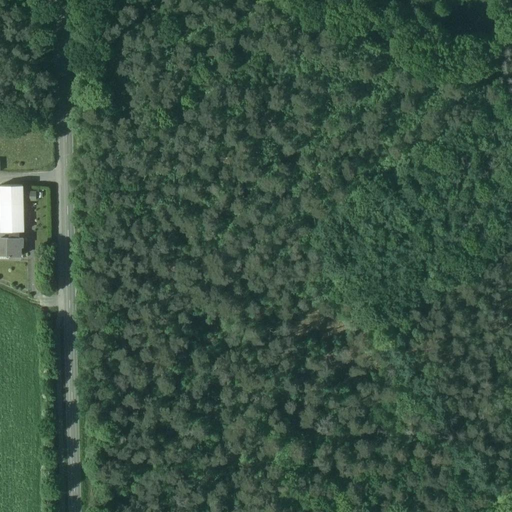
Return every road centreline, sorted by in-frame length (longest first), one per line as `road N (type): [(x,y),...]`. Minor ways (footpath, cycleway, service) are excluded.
road 1 (tertiary): [(63,0),(75,511)]
road 2 (track): [(495,511),(375,320)]
